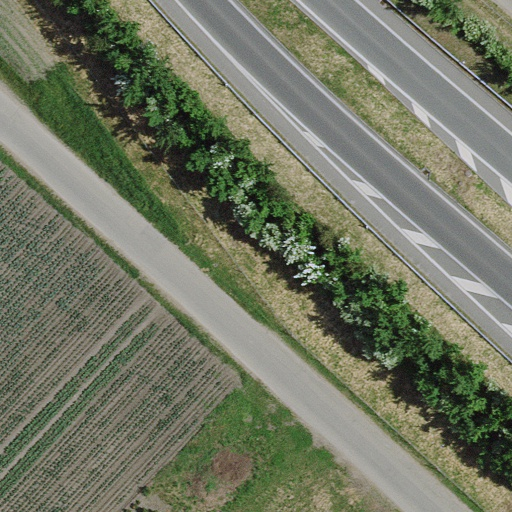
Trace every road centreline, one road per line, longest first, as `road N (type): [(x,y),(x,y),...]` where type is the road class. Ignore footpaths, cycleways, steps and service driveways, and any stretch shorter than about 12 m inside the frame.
road 1 (trunk): [(199,0),(511,293)]
road 2 (trunk): [(511,162),(327,0)]
